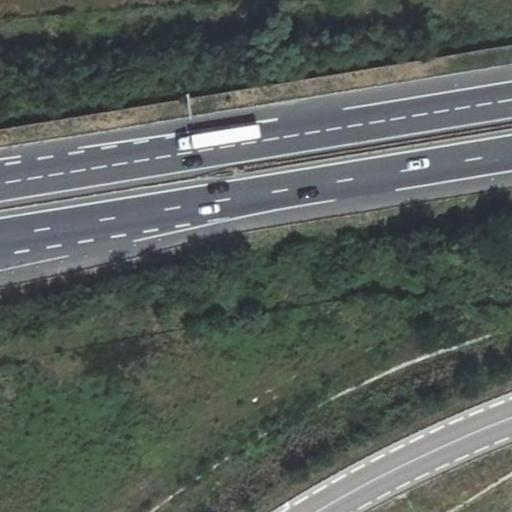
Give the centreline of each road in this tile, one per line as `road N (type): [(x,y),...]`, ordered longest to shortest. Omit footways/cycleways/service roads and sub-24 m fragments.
road 1 (motorway): [(511,98),(0,183)]
road 2 (motorway): [(0,238),(511,154)]
road 3 (tertiary): [(316,511),(393,467),(511,417)]
